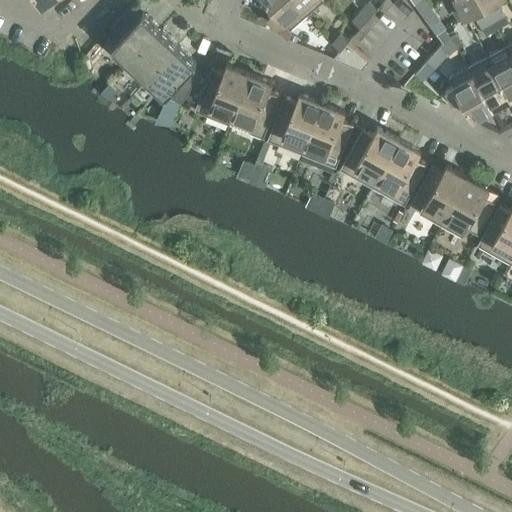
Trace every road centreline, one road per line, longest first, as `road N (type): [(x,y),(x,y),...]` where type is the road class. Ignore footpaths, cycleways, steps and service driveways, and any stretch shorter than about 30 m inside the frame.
road 1 (tertiary): [(466,511),(0,274)]
road 2 (tertiary): [(0,314),(419,511)]
road 3 (residential): [(236,0),(222,30),(361,86),(511,167)]
